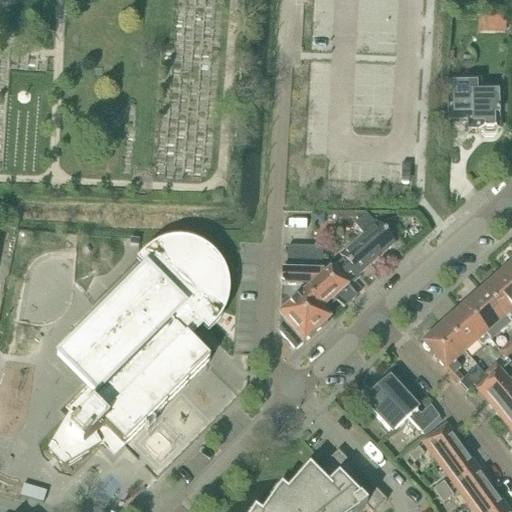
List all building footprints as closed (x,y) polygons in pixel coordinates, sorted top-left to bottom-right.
[(483,15),(483,32),(511,33),(511,16),(483,15)] [(447,98),(448,122),(467,122),(467,132),(478,132),(479,134),(481,134),(484,137),(484,138),(493,138),(497,133),(498,133),(497,95),(479,96),(479,82),(449,83),(447,98)] [(394,245),(376,225),(340,258),(344,262),(333,272),(347,289),(359,279),(358,277),(394,245)] [(145,272),(57,360),(89,392),(67,414),(69,415),(47,452),(63,469),(101,447),(99,443),(109,433),(123,448),(209,363),(189,343),(203,329),(208,334),(216,325),(222,316),(226,306),(228,295),(227,284),(224,272),(218,261),(209,253),(199,246),(188,242),(175,241),(163,243),(152,247),(149,250),(147,252),(136,263),(145,272)] [(287,248),(286,272),(298,272),(299,248),(287,248)] [(310,272),(311,248),(299,248),(298,272),(310,272)] [(322,249),(311,248),(310,272),(322,273),(322,249)] [(511,268),(502,277),(511,288),(511,268)] [(298,272),(286,272),(280,272),(280,297),(279,334),(295,352),(302,345),(302,346),(328,323),(320,313),(305,296),(331,272),(322,273),(310,272),(298,272)] [(344,309),(355,299),(331,272),(305,296),(320,313),(332,302),(344,309)] [(491,287),(483,294),(493,304),(505,318),(505,317),(511,324),(511,288),(502,277),(501,278),(498,278),(491,283),(491,287)] [(465,310),(464,311),(472,321),(485,335),(505,318),(493,304),(483,294),(475,301),(472,301),(465,306),(465,310)] [(445,328),(444,328),(465,351),(465,352),(477,342),(481,348),(489,340),(485,335),(472,321),(464,311),(455,319),(452,318),(445,324),(445,328)] [(463,381),(457,374),(461,369),(455,362),(465,352),(465,351),(444,328),(429,342),(426,341),(422,345),(444,371),(457,385),(459,384),(463,381)] [(505,360),(511,353),(511,341),(499,353),(505,360)] [(500,372),(501,371),(494,363),(482,374),(489,381),(500,372)] [(482,374),(477,368),(463,381),(459,384),(467,393),(473,387),(477,392),(489,381),(482,374)] [(477,392),(483,398),(493,411),(511,395),(511,379),(509,382),(500,372),(489,381),(477,392)] [(422,434),(438,419),(430,407),(420,416),(389,383),(364,406),(391,435),(408,419),(422,434)] [(511,395),(493,411),(498,416),(509,430),(511,427),(511,395)] [(445,428),(423,445),(432,457),(438,465),(460,449),(445,428)] [(423,456),(417,449),(408,457),(414,464),(423,456)] [(438,465),(453,486),(476,470),(460,449),(438,465)] [(360,511),(365,509),(368,511),(376,511),(386,502),(338,453),(314,477),(309,471),(296,486),(286,497),(280,491),(265,511),(360,511)] [(453,486),(468,507),(491,491),(476,470),(453,486)] [(434,491),(438,497),(448,490),(443,484),(434,491)] [(27,502),(30,490),(19,486),(15,498),(27,502)] [(448,490),(438,497),(444,504),(453,497),(448,490)] [(468,507),(472,511),(504,511),(506,511),(491,491),(468,507)]
